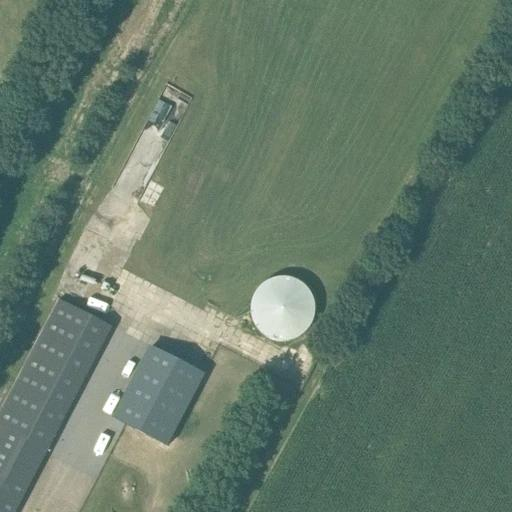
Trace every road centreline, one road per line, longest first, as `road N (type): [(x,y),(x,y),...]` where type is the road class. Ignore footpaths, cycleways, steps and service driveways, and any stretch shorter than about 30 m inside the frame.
road 1 (track): [(230,511),(286,415),(288,394),(276,376),(198,335)]
road 2 (unknown): [(4,511),(89,337)]
